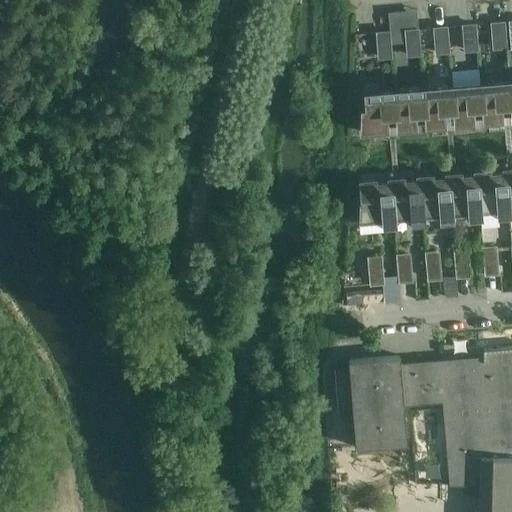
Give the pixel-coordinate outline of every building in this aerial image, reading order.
[(494,48),(507,47),(505,22),(492,23),(494,48)] [(478,49),(476,25),(463,26),(466,50),(478,49)] [(449,52),(447,27),(435,28),(437,53),(449,52)] [(421,54),(418,30),(406,31),(408,55),(421,54)] [(392,56),(390,32),(377,33),(379,57),(392,56)] [(511,116),(510,81),(481,84),(483,122),(503,120),(502,117),(511,116)] [(483,122),(481,84),(452,86),(455,124),(474,123),(474,119),(483,118),(483,122)] [(455,124),(452,86),(423,89),(426,127),(445,125),(445,122),(454,121),(454,124),(455,124)] [(426,127),(423,89),(395,91),(397,129),(417,127),(416,124),(425,123),(426,127)] [(397,129),(395,91),(365,93),(366,110),(362,110),(361,132),(388,130),(388,126),(397,126),(397,129)] [(509,221),(505,170),(504,170),(504,174),(489,175),(489,171),(476,172),(480,223),(481,223),(480,212),(498,211),(499,221),(508,220),(508,221),(509,221)] [(480,223),(476,172),(475,173),(475,176),(461,177),(460,174),(447,175),(452,226),(453,225),(452,215),(469,213),(470,223),(480,223)] [(452,226),(447,175),(446,175),(447,179),(432,180),(432,176),(419,177),(423,228),(424,228),(423,217),(441,216),(441,226),(451,225),(451,226),(452,226)] [(423,228),(419,177),(418,177),(418,181),(403,182),(403,179),(390,180),(394,230),(395,230),(394,220),(412,218),(413,228),(422,227),(422,228),(423,228)] [(394,230),(390,180),(389,180),(389,183),(374,185),(374,181),(360,182),(362,203),(361,203),(361,202),(359,202),(359,223),(383,221),(384,231),(394,230)] [(495,248),(483,249),(485,273),(497,272),(495,248)] [(466,250),(454,251),(456,276),(468,275),(466,250)] [(438,253),(425,254),(427,278),(440,277),(438,253)] [(409,255),(396,256),(399,280),(411,279),(409,255)] [(380,257),(368,258),(370,283),(382,282),(380,257)] [(511,511),(511,346),(483,349),(483,355),(400,362),(400,356),(348,360),(349,366),(333,368),(337,411),(352,410),(355,448),(407,443),(404,405),(441,402),(448,486),(480,486),(479,511),(511,511)]
